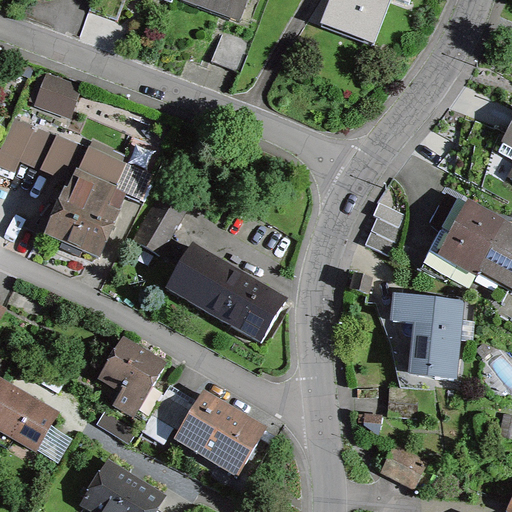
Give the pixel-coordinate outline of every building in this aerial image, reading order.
[(125,0),(93,0),(89,12),(117,22),(125,0)] [(200,0),(199,4),(223,13),(226,6),(239,11),(243,0),(200,0)] [(391,0),(331,0),(322,26),(374,45),(391,0)] [(253,40),(226,30),(213,63),(241,73),(253,40)] [(82,89),(47,77),(37,106),(72,118),(82,89)] [(82,147),(15,117),(0,151),(0,161),(15,168),(21,156),(68,177),(82,147)] [(511,129),(499,153),(511,159),(511,177),(511,179),(511,129)] [(139,174),(89,151),(69,195),(67,194),(48,236),(99,259),(119,216),(107,211),(116,191),(129,198),(139,174)] [(141,172),(139,174),(129,198),(128,199),(143,205),(155,178),(141,172)] [(151,214),(177,229),(193,200),(168,185),(151,214)] [(448,195),(431,225),(442,235),(460,201),(448,195)] [(511,236),(503,231),(506,225),(461,200),(460,201),(442,235),(433,251),(459,265),(479,276),(476,281),(494,291),(498,284),(511,291),(511,236)] [(177,229),(151,214),(135,242),(160,257),(177,229)] [(378,219),(366,246),(391,257),(403,230),(378,219)] [(286,303),(193,247),(168,289),(261,344),(286,303)] [(459,265),(433,251),(430,257),(457,269),(459,265)] [(457,269),(430,257),(427,256),(421,269),(451,283),(457,269)] [(371,281),(356,277),(353,293),(368,296),(371,281)] [(428,298),(398,296),(396,317),(423,319),(420,372),(436,373),(436,379),(457,381),(462,305),(427,303),(428,298)] [(123,341),(102,376),(124,389),(115,405),(136,417),(154,387),(166,367),(123,341)] [(0,424),(18,394),(0,383),(0,424)] [(153,415),(166,394),(154,387),(136,417),(148,424),(153,415)] [(420,389),(390,387),(389,417),(418,419),(420,389)] [(174,427),(188,404),(167,391),(166,394),(153,415),(174,427)] [(57,418),(18,394),(0,424),(0,444),(8,449),(15,438),(37,451),(57,418)] [(183,432),(178,440),(221,466),(224,460),(242,471),(265,432),(205,395),(197,409),(183,432)] [(188,404),(174,427),(183,432),(197,409),(188,404)] [(511,423),(504,422),(501,436),(511,438),(511,423)] [(427,465),(395,449),(383,472),(415,488),(427,465)] [(162,499),(109,466),(85,505),(96,511),(154,511),(156,509),(162,499)]
